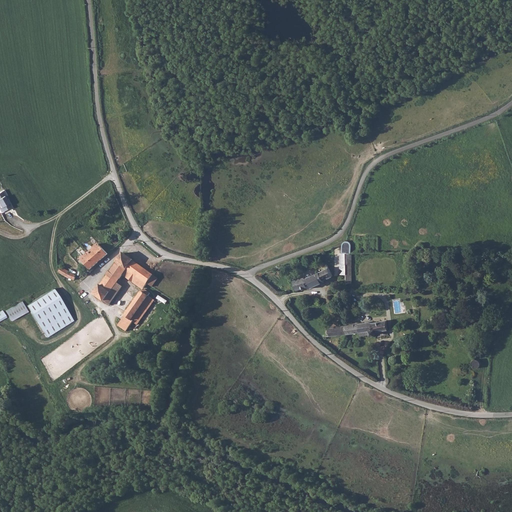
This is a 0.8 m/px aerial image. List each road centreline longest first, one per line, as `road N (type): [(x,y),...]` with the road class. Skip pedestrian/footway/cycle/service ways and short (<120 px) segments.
road 1 (unclassified): [(87,0),(99,123),(134,226),(165,255),(245,275)]
road 2 (unclassified): [(245,275),(333,241),(377,160),(511,102)]
road 3 (unclassified): [(245,275),(306,334),(383,388),(432,407),(511,412)]
road 4 (track): [(113,174),(55,226),(50,266),(79,317)]
